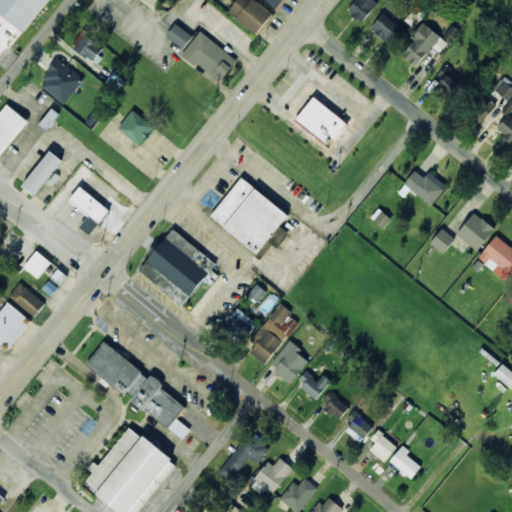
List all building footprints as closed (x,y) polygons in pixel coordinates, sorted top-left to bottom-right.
[(0,0),(0,63),(47,0),(0,0)] [(273,14),(255,0),(237,0),(228,12),(256,35),(273,14)] [(263,0),(278,10),(285,0),(263,0)] [(378,2),(375,0),(356,0),(348,10),(362,22),(378,2)] [(405,28),(381,14),(371,30),(395,45),(405,28)] [(183,49),(193,36),(176,23),(166,36),(183,49)] [(96,62),(106,47),(82,30),(71,46),(96,62)] [(237,60),(201,30),(183,53),(219,82),(237,60)] [(66,104),(84,77),(56,59),(39,85),(66,104)] [(464,82),(448,64),(434,76),(451,94),(464,82)] [(493,88),(508,101),(511,95),(511,83),(504,76),(493,88)] [(496,105),(484,95),(470,113),(481,123),(496,105)] [(314,98),(297,118),(329,144),(346,124),(314,98)] [(511,110),(511,99),(503,111),(509,115),(511,110)] [(0,155),(29,121),(8,104),(0,112),(0,155)] [(139,145),(154,127),(133,109),(118,127),(139,145)] [(511,144),(511,116),(510,114),(496,127),(511,144)] [(35,195),(63,160),(51,150),(22,185),(35,195)] [(404,185),(433,204),(447,184),(428,172),(425,177),(415,170),(404,185)] [(289,214),(242,177),(211,216),(262,257),(272,244),(278,248),(289,233),(280,226),(289,214)] [(70,198),(90,215),(81,226),(91,234),(110,211),(80,186),(70,198)] [(391,218),(379,208),(371,218),(384,227),(391,218)] [(457,233),(477,250),(495,229),(475,212),(457,233)] [(217,263),(173,228),(140,270),(184,305),(204,279),(211,285),(219,275),(211,270),(217,263)] [(443,253),(455,238),(442,228),(430,243),(443,253)] [(506,280),(511,272),(511,246),(496,235),(478,258),(506,280)] [(38,278),(52,262),(38,250),(24,266),(38,278)] [(67,275),(58,268),(52,277),(61,284),(67,275)] [(35,316),(45,303),(20,282),(9,296),(35,316)] [(258,303),(267,291),(257,284),(248,295),(258,303)] [(31,318),(6,301),(0,310),(0,343),(10,350),(31,318)] [(264,363),(299,323),(290,315),(292,312),(282,303),(245,347),(264,363)] [(244,337),(256,323),(236,306),(224,320),(244,337)] [(309,361),(299,353),(302,349),(291,340),(269,364),(290,383),(309,361)] [(87,364),(132,399),(132,400),(183,439),(191,429),(177,419),(187,405),(104,342),(87,364)] [(494,374),(511,389),(511,371),(503,363),(494,374)] [(317,399),(332,381),(324,374),(318,380),(306,371),(297,382),(317,399)] [(321,406),(340,419),(350,406),(331,392),(321,406)] [(365,437),(374,426),(354,410),(345,422),(365,437)] [(122,511),(138,511),(177,463),(129,425),(93,472),(85,482),(122,511)] [(370,449),(384,462),(400,443),(381,426),(371,438),(376,442),(370,449)] [(257,464),(271,448),(251,432),(219,471),(230,481),(250,457),(257,464)] [(423,465),(401,447),(390,461),(411,479),(423,465)] [(274,465),(267,461),(254,479),(274,493),(293,467),(279,457),(274,465)] [(298,511),(318,488),(305,477),(299,486),(294,481),(280,498),(296,511),(298,511)] [(323,505),(319,502),(310,511),(340,511),(343,508),(329,497),(323,505)]
